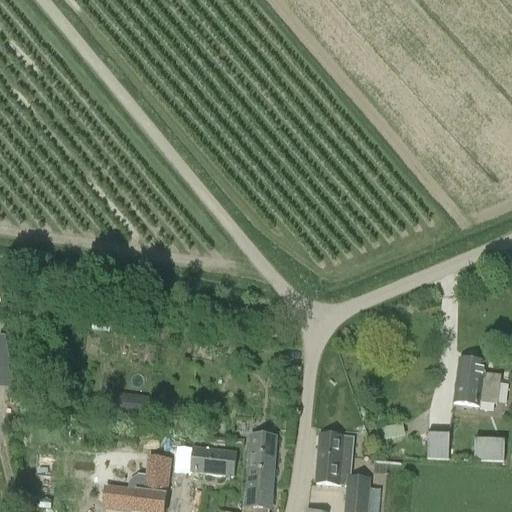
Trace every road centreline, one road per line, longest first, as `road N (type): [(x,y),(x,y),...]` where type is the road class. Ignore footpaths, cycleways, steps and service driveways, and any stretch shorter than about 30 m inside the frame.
road 1 (unclassified): [(307,320),(36,0)]
road 2 (unclassified): [(307,320),(511,241)]
road 3 (unclassified): [(289,511),(301,463),(307,320)]
